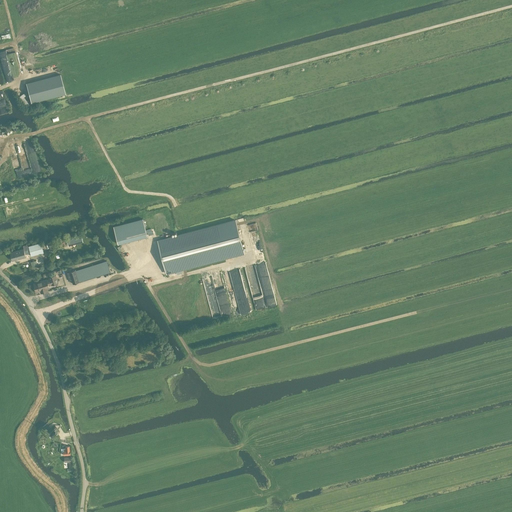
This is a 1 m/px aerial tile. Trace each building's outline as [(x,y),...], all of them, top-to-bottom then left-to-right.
[(37,80),(26,83),(31,103),(48,98),(65,94),(60,74),(37,80)] [(236,220),(158,241),(167,273),(244,253),(236,220)] [(123,223),(113,226),(118,244),(128,241),(123,223)] [(71,242),(68,243),(69,246),(80,242),(78,237),(81,236),(81,234),(69,237),(71,242)] [(10,253),(13,261),(26,257),(24,251),(27,250),(29,257),(44,253),(41,243),(28,247),(29,248),(28,249),(27,245),(23,246),(24,249),(10,253)] [(73,284),(89,279),(110,272),(107,260),(80,269),(79,267),(75,268),(76,270),(70,272),(68,273),(70,282),(72,281),(73,284)] [(34,284),(37,292),(44,290),(45,292),(48,291),(47,289),(49,289),(49,286),(52,285),(58,283),(56,276),(50,278),(50,279),(47,280),(34,284)] [(55,426),(49,430),(54,436),(56,434),(57,435),(58,434),(57,433),(59,431),(55,426)]
